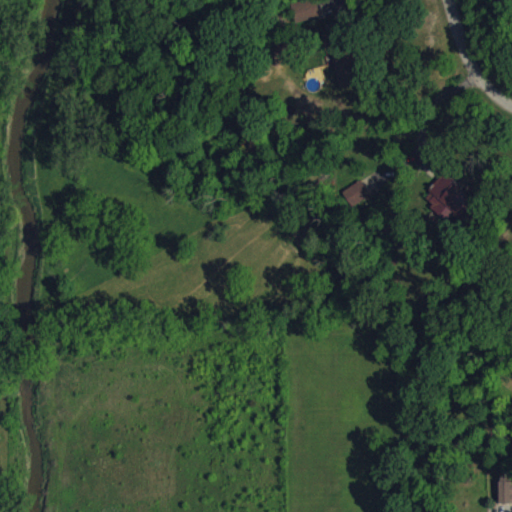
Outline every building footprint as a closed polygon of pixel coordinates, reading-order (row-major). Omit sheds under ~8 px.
[(296,34),(322,29),(318,10),(292,15),(296,34)] [(341,100),(364,94),(358,73),(361,73),(358,61),(348,64),(341,38),(325,42),(334,76),(341,100)] [(431,221),(451,235),(456,228),(469,238),(478,225),(471,221),(478,211),(443,186),(426,210),(434,216),(431,221)] [(371,207),(362,192),(343,203),(352,219),(371,207)] [(511,511),(511,493),(498,493),(497,511),(511,511)]
